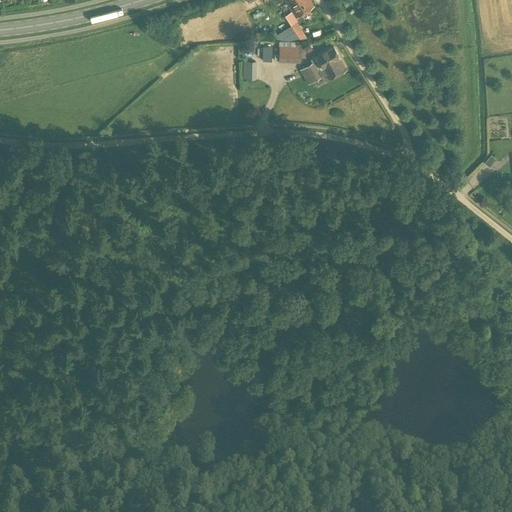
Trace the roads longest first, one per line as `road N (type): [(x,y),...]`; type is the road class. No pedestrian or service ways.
road 1 (track): [(0,140),(82,146),(303,133),(427,171)]
road 2 (primary): [(0,30),(142,0)]
road 3 (track): [(0,253),(65,314),(85,347)]
